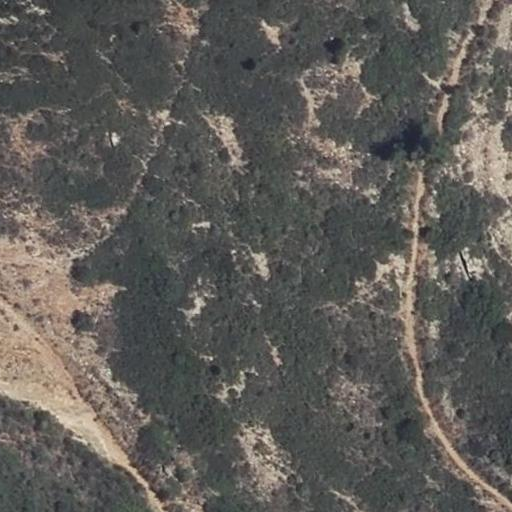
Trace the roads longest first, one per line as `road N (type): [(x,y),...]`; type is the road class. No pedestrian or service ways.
road 1 (track): [(511,505),(453,458),(426,409),(410,332),(415,210),(443,102),(494,0)]
road 2 (track): [(0,299),(168,511)]
